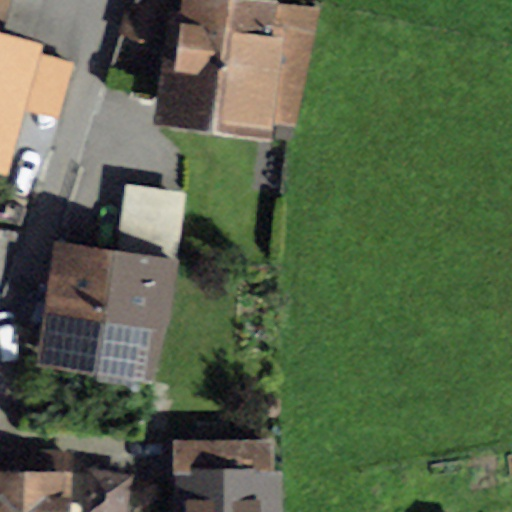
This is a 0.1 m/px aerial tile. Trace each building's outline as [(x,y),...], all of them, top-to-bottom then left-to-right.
[(153,0),(131,0),(122,30),(156,41),(168,5),(153,0)] [(314,14),(237,5),(237,0),(193,0),(191,16),(177,14),(165,110),(263,123),(263,117),(292,121),(314,14)] [(0,153),(4,154),(21,93),(58,104),(72,65),(0,44),(0,153)] [(132,148),(127,175),(177,184),(182,156),(132,148)] [(61,245),(46,346),(149,362),(165,261),(61,245)] [(178,445),(179,511),(278,511),(278,475),(268,475),(268,444),(178,445)] [(0,453),(0,511),(64,511),(68,456),(0,453)] [(90,470),(89,511),(132,511),(133,471),(90,470)]
